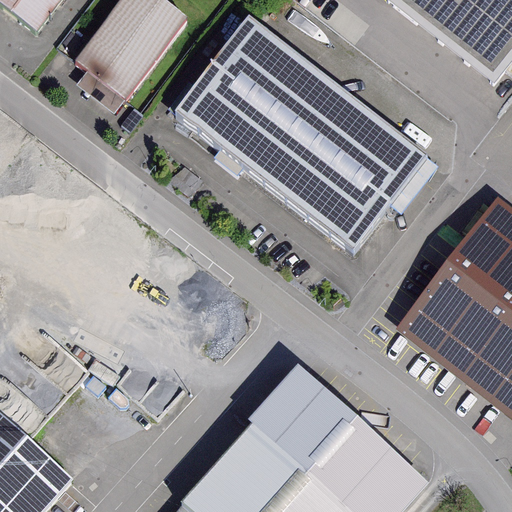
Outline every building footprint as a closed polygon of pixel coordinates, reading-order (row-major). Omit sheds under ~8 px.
[(0,0),(0,7),(38,36),(65,0),(0,0)] [(156,0),(127,0),(75,68),(87,77),(125,106),(189,24),(156,0)] [(511,0),(386,0),(494,84),(511,62),(511,0)] [(391,210),(428,163),(250,25),(176,120),(354,258),(391,210)] [(115,120),(125,106),(87,77),(77,91),(115,120)] [(439,172),(428,163),(391,210),(402,219),(439,172)] [(511,213),(499,204),(396,336),(511,425),(511,213)] [(0,511),(62,511),(83,489),(0,411),(0,511)] [(354,511),(268,434),(196,511),(354,511)]
